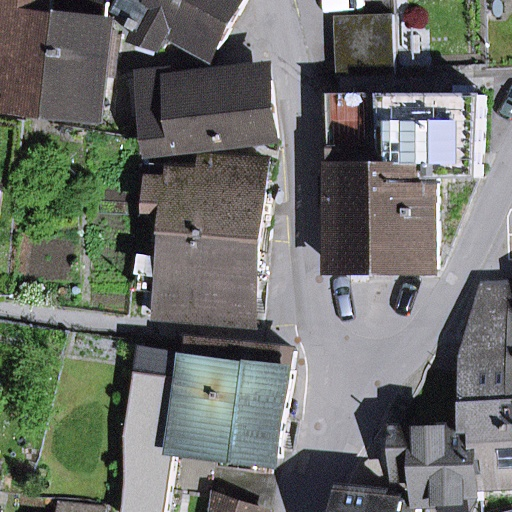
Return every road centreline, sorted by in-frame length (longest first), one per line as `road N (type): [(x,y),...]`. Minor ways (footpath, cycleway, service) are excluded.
road 1 (residential): [(351,401),(322,336),(309,266),(298,86),(275,0)]
road 2 (residential): [(351,401),(427,332),(511,162)]
